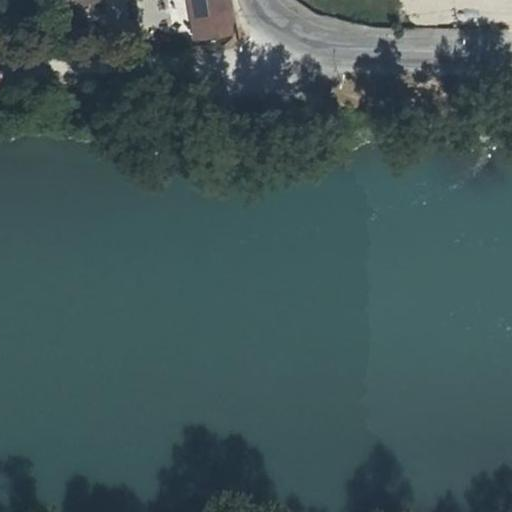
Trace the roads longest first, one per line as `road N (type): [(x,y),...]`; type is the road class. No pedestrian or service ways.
road 1 (track): [(287,37),(255,66),(0,64)]
road 2 (tertiary): [(511,53),(368,52),(287,37),(258,0)]
road 3 (track): [(511,78),(255,66)]
